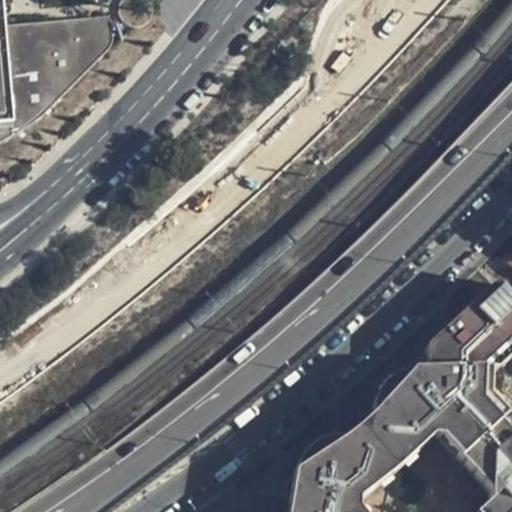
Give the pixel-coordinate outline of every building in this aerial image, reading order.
[(110,28),(78,30),(4,36),(0,0),(0,130),(25,115),(75,76),(119,38),(118,33),(110,28)] [(497,299),(511,315),(511,279),(506,273),(489,289),(497,299)] [(506,367),(511,360),(511,315),(497,299),(447,340),(462,358),(469,353),(472,350),(482,362),(487,359),(500,373),(506,367)] [(491,376),(469,353),(462,358),(447,340),(427,357),(428,383),(416,381),(373,426),(368,437),(363,443),(357,448),(349,449),(337,449),(333,453),(329,449),(291,478),(286,511),(511,511),(511,397),(493,382),(491,376)] [(495,375),(496,377),(500,373),(487,359),(482,362),(472,350),(469,353),(491,376),(495,375)] [(373,426),(416,381),(412,380),(407,380),(401,382),(393,388),(388,393),(379,406),(373,426)] [(329,449),(326,444),(319,446),(312,449),(308,452),(302,461),(291,478),(329,449)]
